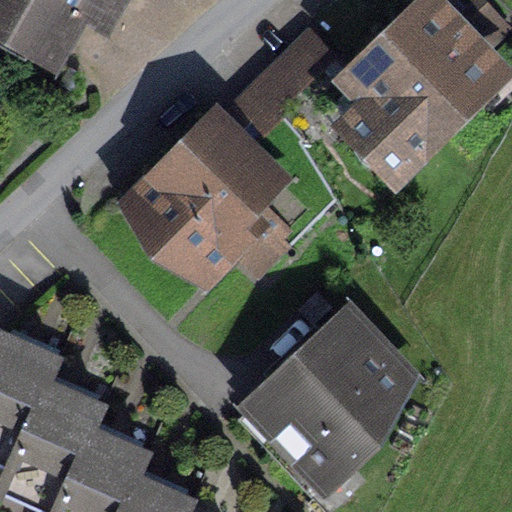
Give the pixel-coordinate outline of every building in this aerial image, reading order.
[(0,0),(0,46),(58,80),(87,31),(109,44),(134,0),(0,0)] [(511,92),(511,74),(439,0),(423,0),(331,89),(354,113),(331,136),(397,203),(511,92)] [(340,61),(307,30),(228,114),(261,145),(340,61)] [(215,103),(115,209),(153,269),(209,297),(239,266),(257,283),(291,247),(284,241),(294,232),(273,212),(300,183),(261,145),(228,114),(215,103)] [(350,303),(233,414),(326,511),(383,457),(421,378),(350,303)] [(0,482),(1,483),(44,387),(56,392),(67,365),(0,336),(0,482)] [(52,511),(90,431),(98,434),(107,415),(56,392),(44,387),(1,483),(0,483),(0,511),(52,511)] [(118,511),(133,479),(143,483),(154,459),(98,434),(90,431),(52,511),(118,511)] [(195,511),(197,508),(143,483),(133,479),(118,511),(195,511)]
